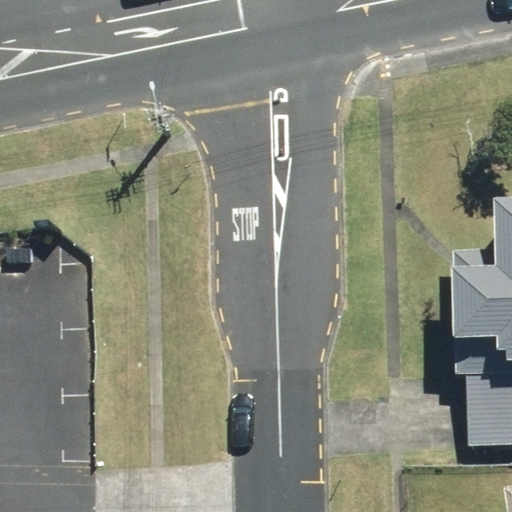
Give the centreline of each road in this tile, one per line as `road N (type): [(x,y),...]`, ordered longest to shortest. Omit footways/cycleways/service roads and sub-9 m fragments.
road 1 (residential): [(257,7),(257,511)]
road 2 (primary): [(0,46),(257,7)]
